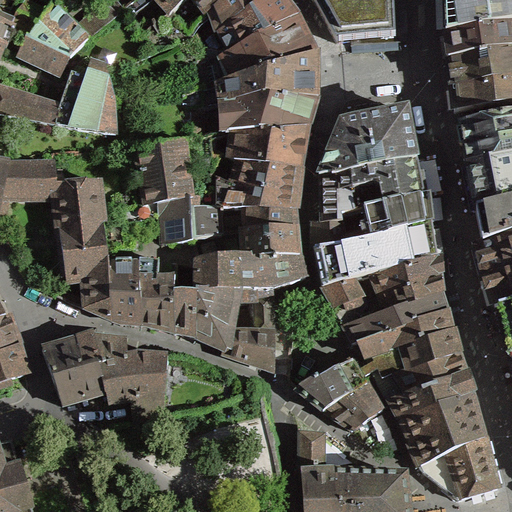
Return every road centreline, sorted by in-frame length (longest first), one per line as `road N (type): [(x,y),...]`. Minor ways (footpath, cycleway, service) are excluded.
road 1 (residential): [(51,414),(141,468),(190,511)]
road 2 (residential): [(0,270),(28,327),(51,414)]
